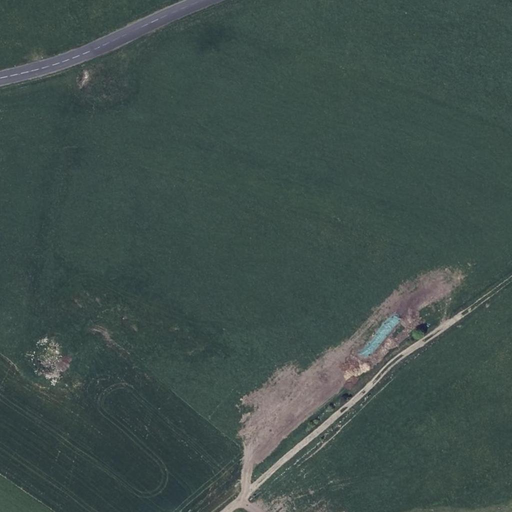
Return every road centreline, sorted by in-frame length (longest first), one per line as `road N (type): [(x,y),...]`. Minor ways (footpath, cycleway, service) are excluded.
road 1 (track): [(511,278),(414,346),(228,511)]
road 2 (secondary): [(204,0),(92,51),(0,78)]
